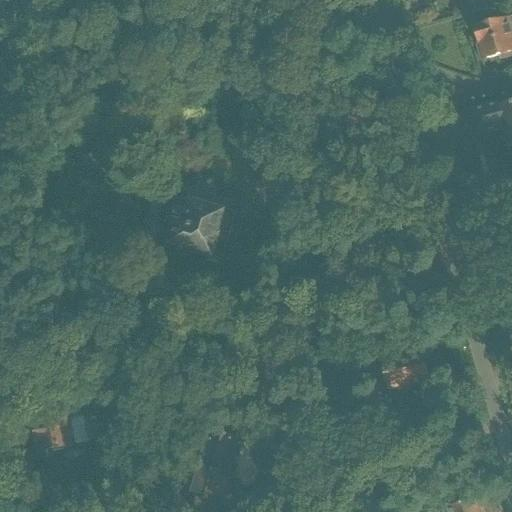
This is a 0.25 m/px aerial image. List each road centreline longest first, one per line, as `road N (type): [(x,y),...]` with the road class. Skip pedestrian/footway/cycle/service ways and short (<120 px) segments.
road 1 (residential): [(379,0),(511,462)]
road 2 (residential): [(0,126),(37,0)]
